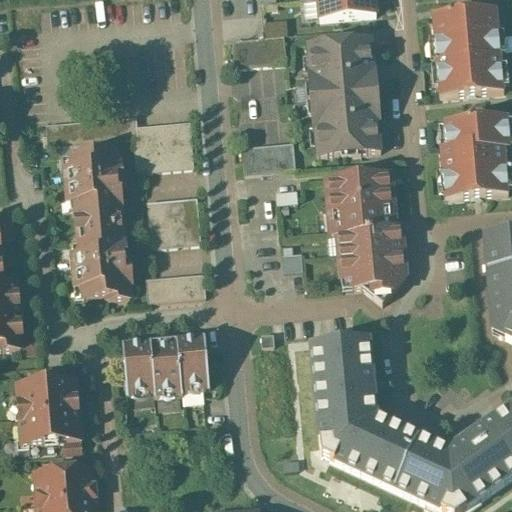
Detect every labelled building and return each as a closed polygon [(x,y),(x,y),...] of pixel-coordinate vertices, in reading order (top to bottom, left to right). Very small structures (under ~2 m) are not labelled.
[(373,0),(342,0),(317,2),(319,24),(375,19),(373,0)] [(496,12),(431,18),(434,42),(436,64),(439,102),(503,96),(500,58),(499,58),(497,36),(498,36),(496,12)] [(283,40),(232,45),(234,72),(286,68),(283,40)] [(350,46),(322,48),(321,48),(317,49),(317,48),(316,48),(316,49),(309,49),(307,49),(307,50),(308,50),(310,77),(309,77),(310,89),(311,89),(314,121),(313,121),(314,134),(315,133),(318,160),(317,160),(317,161),(319,161),(326,160),(326,161),(327,161),(327,160),(331,160),(332,160),(360,157),(360,158),(361,158),(361,157),(365,157),(366,157),(379,155),(379,156),(380,156),(380,154),(378,133),(378,132),(377,124),(379,124),(377,110),(378,110),(378,109),(377,109),(375,89),(376,89),(375,89),(374,75),(373,75),(372,67),(372,66),(370,45),(371,45),(370,43),(369,43),(369,44),(356,45),(355,45),(356,45),(351,46),(351,45),(350,45),(350,46)] [(507,120),(443,126),(445,151),(439,151),(441,176),(442,176),(444,204),(508,198),(505,170),(506,170),(504,150),(503,141),(509,141),(507,120)] [(190,126),(137,130),(136,121),(45,129),(47,151),(133,144),(134,154),(192,149),(190,126)] [(293,147),(241,151),(244,179),(295,175),(293,147)] [(192,149),(134,154),(136,177),(194,172),(192,149)] [(116,155),(94,157),(94,159),(70,161),(71,173),(65,174),(68,205),(74,205),(75,215),(71,215),(71,217),(121,212),(120,191),(122,190),(120,167),(117,167),(116,155)] [(365,181),(351,182),(351,183),(326,185),(331,240),(341,240),(341,239),(401,233),(400,233),(394,233),(394,223),(388,224),(387,212),(393,212),(390,179),(365,182),(365,181)] [(197,202),(147,206),(149,229),(199,225),(197,202)] [(121,212),(71,217),(71,218),(75,218),(78,246),(74,246),(74,248),(124,243),(124,242),(123,242),(120,213),(122,213),(121,212)] [(199,225),(149,229),(151,253),(201,248),(199,225)] [(401,233),(341,239),(341,240),(343,259),(339,259),(341,285),(351,284),(352,294),(372,292),(373,302),(382,309),(405,281),(401,233)] [(511,238),(483,241),(492,334),(505,342),(511,345),(511,238)] [(124,243),(74,248),(74,249),(78,249),(79,259),(73,259),(76,291),(82,291),(83,303),(107,301),(107,304),(129,302),(128,288),(131,288),(129,265),(126,265),(124,243)] [(0,356),(20,354),(19,341),(22,341),(17,289),(3,290),(0,253),(0,356)] [(285,258),(286,273),(304,272),(303,257),(285,258)] [(203,278),(146,283),(148,307),(206,302),(203,278)] [(176,348),(151,350),(151,346),(122,349),(126,396),(153,394),(154,403),(183,400),(182,391),(209,389),(205,342),(175,344),(176,348)] [(371,347),(309,349),(319,464),(424,511),(472,511),(511,483),(511,412),(443,454),(377,423),(371,347)] [(76,386),(17,391),(21,445),(28,444),(28,449),(81,445),(76,386)] [(97,511),(94,472),(34,477),(37,511),(97,511)]
